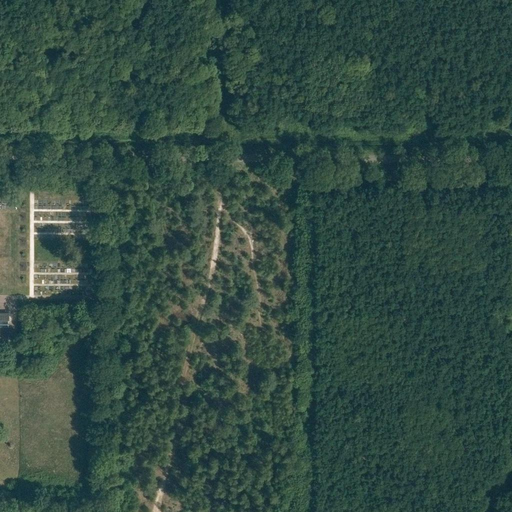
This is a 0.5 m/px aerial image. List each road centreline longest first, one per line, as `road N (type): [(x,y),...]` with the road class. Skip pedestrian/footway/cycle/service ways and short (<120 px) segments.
road 1 (unclassified): [(0,156),(511,161)]
road 2 (track): [(218,0),(223,158)]
